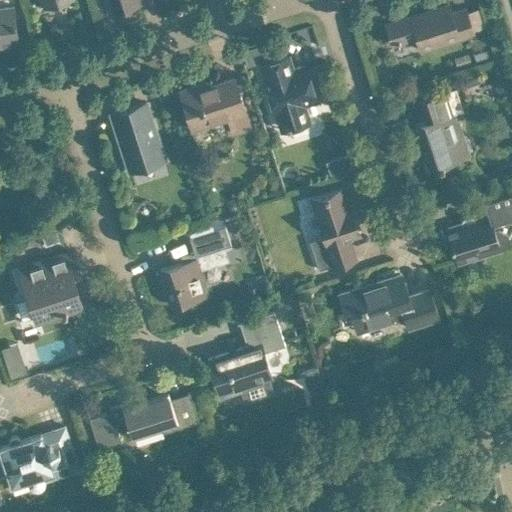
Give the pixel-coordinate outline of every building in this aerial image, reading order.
[(141,0),(104,0),(108,12),(142,1),(141,0)] [(421,50),(473,33),(465,7),(451,12),(448,4),(385,24),(392,44),(417,36),(421,50)] [(0,44),(17,43),(13,5),(0,6),(0,44)] [(487,47),(474,51),(476,61),(489,57),(487,47)] [(457,66),(471,62),(468,53),(454,57),(457,66)] [(263,78),(269,97),(275,114),(276,114),(281,130),(310,121),(304,104),(317,100),(305,64),(293,68),(289,55),(260,64),(264,78),(263,78)] [(191,127),(226,116),(244,110),(234,77),(201,88),(200,84),(180,90),(191,127)] [(466,135),(463,133),(458,119),(465,117),(458,94),(448,97),(446,91),(419,99),(425,120),(415,124),(420,139),(414,141),(419,157),(425,155),(429,169),(443,165),(443,163),(470,154),(469,152),(470,149),(471,146),(471,143),(470,140),(468,138),(466,135)] [(111,112),(129,170),(164,158),(145,101),(111,112)] [(346,207),(340,188),(311,197),(324,235),(309,240),(319,269),(333,264),(333,266),(355,258),(348,237),(360,234),(351,205),(346,207)] [(461,257),(462,261),(482,254),(481,251),(503,244),(511,226),(511,195),(493,201),(483,221),(465,212),(461,220),(461,222),(446,227),(457,259),(461,257)] [(59,240),(54,223),(39,228),(45,245),(59,240)] [(161,268),(172,304),(208,293),(200,267),(204,266),(212,250),(231,244),(225,225),(189,236),(194,252),(181,256),(182,261),(161,268)] [(71,250),(19,267),(36,318),(81,303),(73,278),(79,276),(71,250)] [(401,273),(339,293),(346,314),(351,312),(357,331),(405,316),(408,327),(438,318),(428,289),(408,296),(401,273)] [(292,293),(277,298),(281,309),(295,304),(292,293)] [(207,358),(220,398),(239,391),(239,388),(272,378),(261,343),(282,337),(274,310),(239,321),(247,345),(207,358)] [(81,341),(75,342),(78,352),(84,350),(81,341)] [(17,343),(2,348),(11,376),(26,371),(17,343)] [(168,392),(122,407),(121,403),(108,407),(109,411),(89,417),(99,447),(122,440),(116,423),(119,422),(118,419),(125,417),(132,436),(162,427),(163,431),(198,420),(188,391),(169,397),(168,392)] [(64,425),(30,436),(20,439),(20,438),(19,437),(18,436),(16,435),(15,435),(13,435),(12,435),(10,436),(10,437),(9,438),(9,439),(8,440),(8,441),(8,442),(9,443),(0,446),(0,450),(2,458),(0,458),(0,475),(7,473),(11,484),(26,479),(28,486),(29,487),(30,488),(32,490),(33,490),(35,491),(37,491),(39,491),(40,490),(42,489),(43,488),(44,486),(45,484),(45,482),(45,481),(45,480),(79,469),(64,425)]
